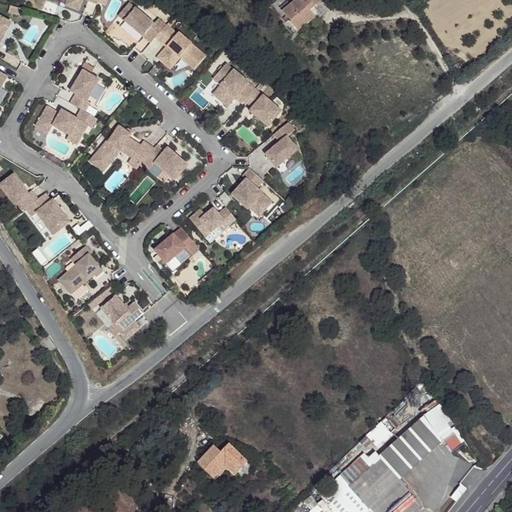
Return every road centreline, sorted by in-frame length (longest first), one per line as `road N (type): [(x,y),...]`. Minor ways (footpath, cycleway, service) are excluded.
road 1 (residential): [(14,146),(17,111),(52,50),(76,37),(206,138),(214,150),(210,174),(121,247)]
road 2 (unclassified): [(187,327),(511,52)]
road 3 (tertiary): [(0,247),(71,362),(75,405)]
road 4 (residential): [(14,146),(62,177),(121,247)]
road 5 (unclassified): [(75,405),(102,396),(187,327)]
